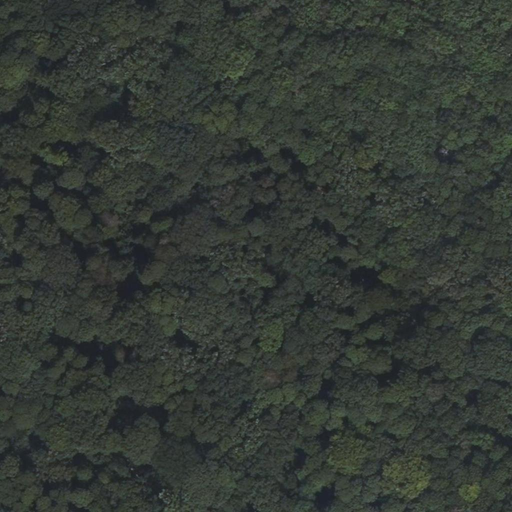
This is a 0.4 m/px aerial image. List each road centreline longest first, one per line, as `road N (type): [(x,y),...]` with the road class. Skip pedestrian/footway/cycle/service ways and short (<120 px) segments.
road 1 (track): [(230,17),(511,318)]
road 2 (track): [(230,17),(511,55)]
road 3 (track): [(0,180),(230,17)]
road 4 (track): [(32,0),(230,17)]
